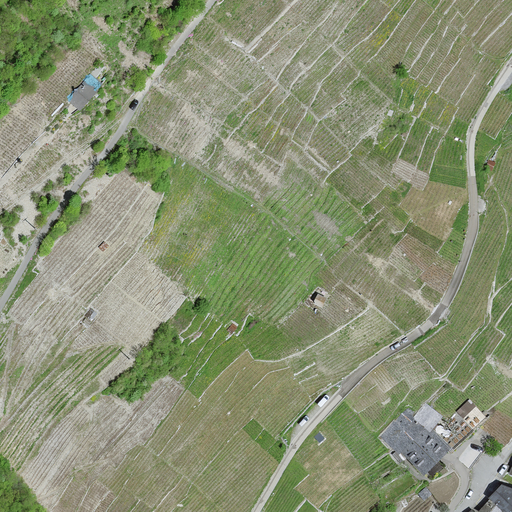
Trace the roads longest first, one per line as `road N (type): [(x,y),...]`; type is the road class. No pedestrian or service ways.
road 1 (unclassified): [(511,64),(472,140),(471,235),(445,302),(424,328),(359,373),(307,430),(256,511)]
road 2 (unclassified): [(0,306),(44,230),(212,0)]
road 3 (track): [(126,120),(0,213)]
